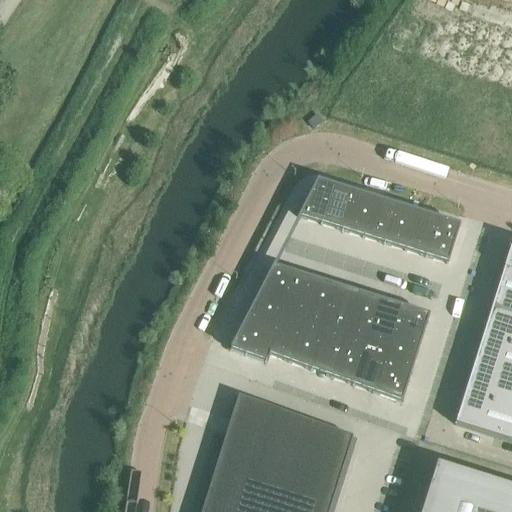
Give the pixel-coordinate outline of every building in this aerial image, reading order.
[(316,185),(298,220),(300,221),(447,267),(459,229),(316,185)] [(464,397),(455,427),(511,445),(511,246),(490,313),(511,319),(502,346),(482,339),(472,371),(493,377),(484,403),(464,397)] [(272,271),(229,353),(266,366),(270,359),(401,406),(429,320),(274,271),(272,271)] [(329,511),(352,440),(237,399),(201,511),(329,511)] [(511,511),(511,492),(435,469),(421,511),(511,511)]
